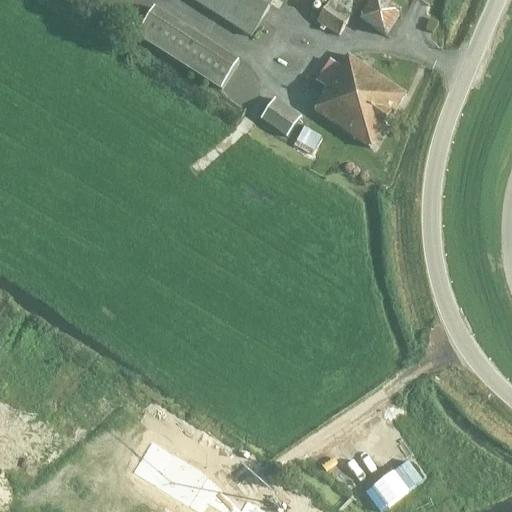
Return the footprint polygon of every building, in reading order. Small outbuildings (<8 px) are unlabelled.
[(189,0),(256,41),(280,1),(280,0),(189,0)] [(339,41),(346,31),(367,0),(336,0),(319,27),(339,41)] [(387,41),(389,38),(402,17),(379,2),(363,26),(387,41)] [(155,12),(138,41),(221,93),(239,65),(155,12)] [(407,100),(351,62),(349,60),(341,72),(330,65),(316,87),(326,94),(322,100),(325,102),(314,117),(372,154),(407,100)] [(277,104),(263,125),(289,143),(303,122),(277,104)] [(315,155),(320,145),(322,142),(305,132),(299,145),(315,155)] [(259,511),(148,443),(129,474),(190,511),(205,511),(208,508),(214,511),(259,511)]
